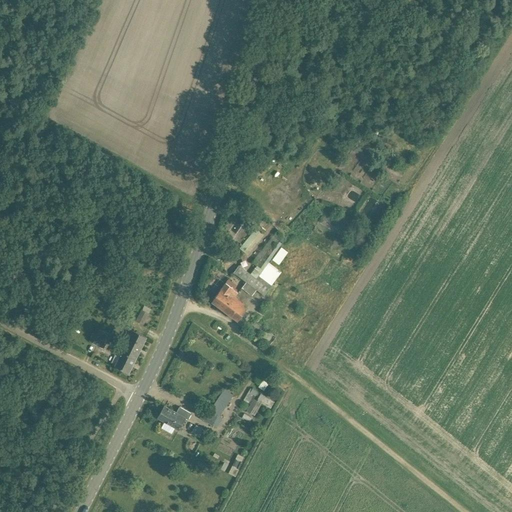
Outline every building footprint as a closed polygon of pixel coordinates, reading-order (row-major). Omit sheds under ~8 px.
[(243,251),(260,231),(256,228),(239,248),(243,251)] [(282,246),(272,259),(279,264),(289,251),(282,246)] [(270,261),(259,274),(272,284),(282,271),(270,261)] [(245,281),(250,274),(239,266),(234,273),(245,281)] [(245,281),(246,282),(257,290),(264,295),(272,285),(264,280),(259,276),(256,279),(250,274),(245,281)] [(213,301),(226,311),(235,297),(234,297),(237,292),(232,289),(233,288),(226,283),(213,301)] [(239,320),(242,316),(246,310),(243,307),(245,305),(235,297),(226,311),(239,320)] [(110,335),(99,329),(93,342),(104,348),(110,335)] [(138,355),(117,345),(113,352),(120,356),(115,366),(129,373),(138,355)] [(264,390),(268,383),(263,380),(259,386),(264,390)] [(256,396),(258,392),(252,388),(250,393),(248,392),(244,400),(250,404),(246,411),(250,413),(255,415),(262,403),(270,408),(274,401),(266,396),(261,393),(258,399),(257,400),(254,399),(256,396)] [(159,418),(163,420),(179,429),(186,417),(165,406),(159,418)] [(204,411),(200,417),(213,425),(217,418),(204,411)] [(207,442),(211,435),(197,427),(192,434),(207,442)] [(225,470),(229,461),(226,459),(215,454),(213,456),(224,462),(221,469),(225,470)] [(236,476),(239,469),(236,468),(232,466),(229,473),(236,476)]
